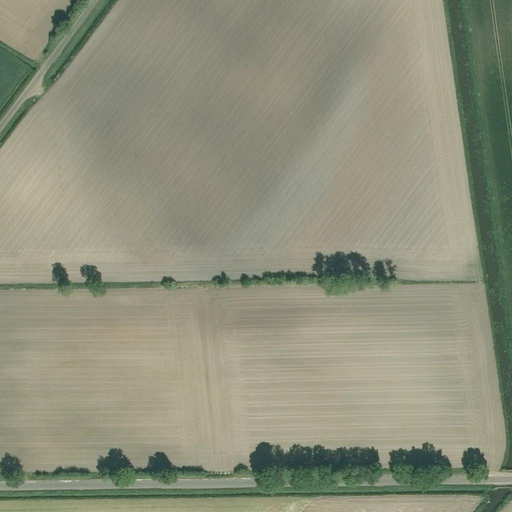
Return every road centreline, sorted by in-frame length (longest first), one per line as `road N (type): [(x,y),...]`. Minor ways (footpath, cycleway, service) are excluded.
road 1 (unclassified): [(0,485),(511,479)]
road 2 (unclassified): [(0,132),(99,0)]
